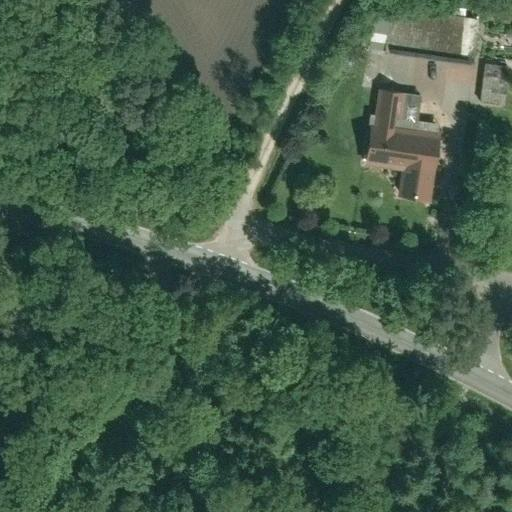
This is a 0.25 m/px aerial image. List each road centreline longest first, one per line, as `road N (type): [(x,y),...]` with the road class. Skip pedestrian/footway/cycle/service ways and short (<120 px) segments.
road 1 (unclassified): [(500,281),(231,229),(215,266)]
road 2 (tertiary): [(481,381),(215,266)]
road 3 (unknown): [(0,47),(134,143),(245,199)]
road 4 (track): [(231,229),(342,0)]
road 5 (tertiary): [(215,266),(0,205)]
